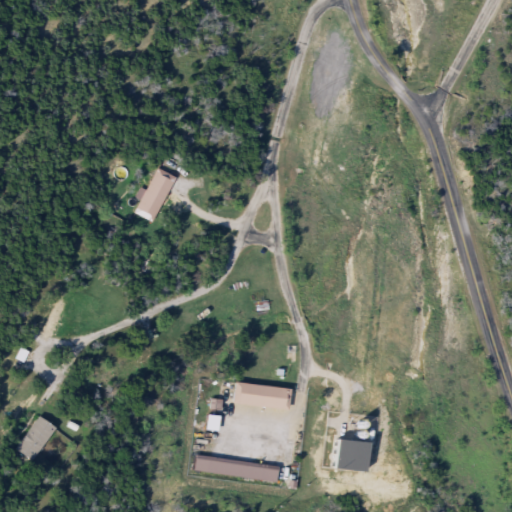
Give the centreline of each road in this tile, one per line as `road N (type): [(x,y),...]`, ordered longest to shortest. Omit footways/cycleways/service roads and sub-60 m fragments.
road 1 (residential): [(328,0),(301,45),(275,162),(228,268),(163,302),(141,353),(85,371),(53,368),(45,357),(46,335),(118,160)]
road 2 (tertiary): [(511,404),(425,119),(378,67),(348,0)]
road 3 (residential): [(285,425),(308,363),(286,269),(275,162)]
road 4 (tertiary): [(493,0),(439,100),(419,111)]
